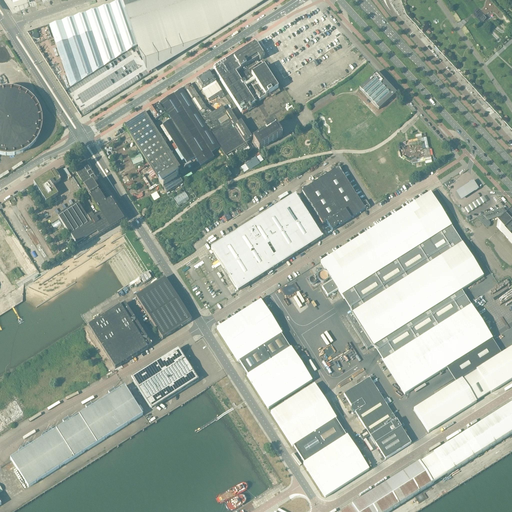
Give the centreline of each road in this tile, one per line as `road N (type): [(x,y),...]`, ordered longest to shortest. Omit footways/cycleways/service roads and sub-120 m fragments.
road 1 (unclassified): [(202,326),(433,177)]
road 2 (unclassified): [(81,138),(297,0)]
road 3 (secondary): [(338,0),(511,189)]
road 4 (unknown): [(425,446),(375,370),(343,369),(334,397),(379,474)]
road 5 (secondary): [(511,164),(359,0)]
road 6 (unclassified): [(202,326),(81,138)]
road 7 (unclassified): [(322,509),(511,392)]
road 8 (unclassified): [(302,484),(202,326)]
road 9 (residential): [(511,143),(385,5)]
road 10 (unclassified): [(81,138),(8,24)]
